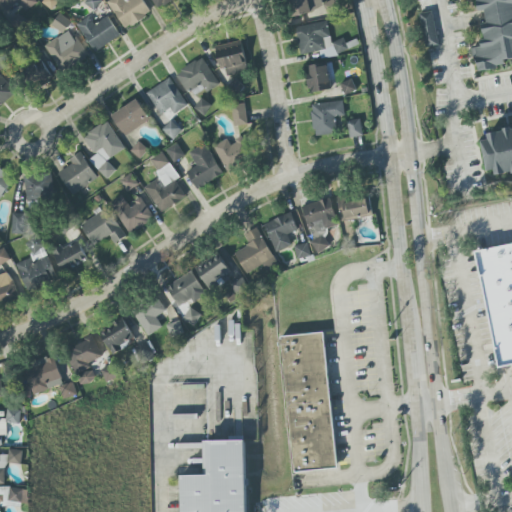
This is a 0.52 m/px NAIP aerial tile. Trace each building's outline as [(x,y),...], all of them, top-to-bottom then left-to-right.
[(0,0),(0,6),(2,5),(6,11),(19,3),(25,11),(37,3),(34,0),(0,0)] [(101,2),(98,0),(82,0),(93,11),(101,2)] [(113,0),(108,4),(125,30),(151,13),(142,0),(113,0)] [(324,9),(321,0),(288,0),(293,17),(324,9)] [(329,17),(344,9),(339,0),(331,0),(323,5),(329,17)] [(511,0),(511,54),(510,55),(510,54),(504,55),(505,61),(497,62),(498,65),(487,67),(486,67),(479,68),(476,57),(473,57),(471,47),(476,45),(475,44),(483,41),(481,34),(486,33),(482,18),(488,17),(486,8),(486,4),(480,5),(479,0),(511,0)] [(426,48),(439,46),(432,11),(419,14),(426,48)] [(52,24),(62,32),(70,23),(61,14),(52,24)] [(121,37),(108,16),(94,25),(90,17),(77,24),(94,53),(121,37)] [(347,51),(345,40),(331,42),(328,22),(296,27),(300,55),(335,49),(336,53),(347,51)] [(45,44),(57,70),(85,58),(73,31),(45,44)] [(215,47),(220,70),(225,69),(227,76),(248,72),(241,41),(215,47)] [(176,73),(187,94),(203,86),(206,92),(218,86),(204,58),(176,73)] [(20,76),(34,91),(52,74),(37,59),(20,76)] [(307,67),(309,92),(330,91),(328,65),(307,67)] [(0,71),(0,106),(17,90),(0,71)] [(161,115),(170,109),(174,114),(188,105),(170,78),(146,93),(161,115)] [(356,90),(352,79),(340,84),(345,95),(356,90)] [(112,115),(124,136),(150,120),(138,99),(112,115)] [(311,104),(314,136),(336,134),(335,117),(345,116),(343,101),(311,104)] [(245,104),(232,106),(234,126),(247,125),(245,104)] [(347,121),(350,138),(363,136),(360,119),(347,121)] [(108,160),(125,148),(107,121),(83,137),(95,155),(90,159),(104,180),(116,172),(108,160)] [(181,131),(171,121),(162,129),(172,140),(181,131)] [(482,136),(489,135),(488,128),(505,126),(504,123),(511,122),(511,125),(511,166),(507,168),(496,170),(495,164),(488,166),(482,136)] [(227,139),(213,146),(226,170),(254,154),(244,137),(230,144),(227,139)] [(139,159),(148,150),(139,142),(131,151),(139,159)] [(185,156),(176,143),(165,151),(173,164),(185,156)] [(223,174),(205,144),(189,153),(197,166),(187,172),(197,190),(223,174)] [(98,178),(80,152),(69,160),(71,164),(58,174),(72,195),(98,178)] [(178,178),(163,152),(150,159),(160,178),(145,187),(160,213),(186,198),(176,180),(178,178)] [(0,198),(14,180),(0,169),(0,198)] [(24,176),(26,202),(56,200),(54,174),(24,176)] [(341,200),(367,195),(371,211),(343,216),(341,200)] [(141,197),(129,205),(123,196),(110,204),(129,233),(154,217),(141,197)] [(302,208),(329,199),(336,224),(325,228),(322,219),(312,223),(313,226),(308,228),(302,208)] [(80,226),(94,246),(109,235),(115,244),(126,237),(106,208),(80,226)] [(24,234),(25,214),(12,214),(12,234),(24,234)] [(290,214),(298,230),(286,236),(291,245),(277,251),(264,226),(290,214)] [(255,230),(276,263),(268,268),(266,264),(252,272),(241,254),(253,246),(246,235),(255,230)] [(321,235),(328,245),(317,253),(310,243),(321,235)] [(26,290),(56,279),(41,237),(26,243),(32,258),(16,264),(26,290)] [(53,252),(62,273),(88,261),(78,240),(53,252)] [(511,365),(500,368),(475,251),(511,243),(511,365)] [(296,247),(308,244),(310,256),(298,259),(296,247)] [(0,265),(11,260),(4,248),(0,250),(0,265)] [(226,252),(201,268),(214,287),(232,275),(235,279),(241,274),(226,252)] [(196,269),(205,282),(181,299),(171,285),(196,269)] [(0,274),(0,304),(18,299),(10,271),(0,274)] [(235,283),(242,294),(254,287),(247,276),(235,283)] [(166,325),(153,333),(136,307),(166,289),(175,303),(158,313),(166,325)] [(141,334),(122,345),(126,350),(116,356),(101,330),(128,313),(141,334)] [(95,333),(107,355),(93,363),(102,377),(87,385),(67,348),(95,333)] [(286,339),(327,335),(340,469),(298,473),(286,339)] [(68,378),(59,357),(30,369),(39,390),(68,378)] [(2,362),(4,377),(15,375),(13,361),(2,362)] [(104,368),(114,361),(122,375),(112,381),(104,368)] [(0,397),(12,395),(10,377),(0,378),(0,397)] [(64,385),(73,379),(80,390),(72,396),(64,385)] [(9,407),(9,419),(23,419),(23,407),(9,407)] [(0,446),(9,446),(9,438),(0,439),(0,446)] [(181,476),(181,511),(245,511),(244,440),(203,441),(204,475),(181,476)] [(13,449),(12,461),(26,462),(26,450),(13,449)] [(4,452),(0,452),(0,480),(8,480),(8,468),(1,468),(1,460),(4,460),(4,452)] [(15,486),(14,499),(27,500),(28,488),(15,486)]
